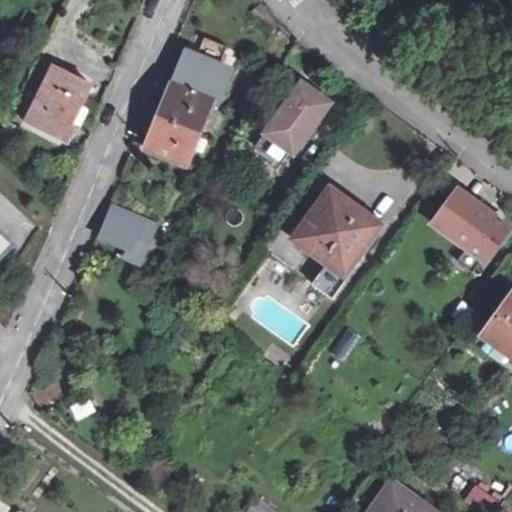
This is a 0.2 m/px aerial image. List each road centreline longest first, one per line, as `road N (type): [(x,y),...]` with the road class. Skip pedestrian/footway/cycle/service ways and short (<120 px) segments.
road 1 (residential): [(170,0),(0,396)]
road 2 (residential): [(511,157),(420,94),(314,0)]
